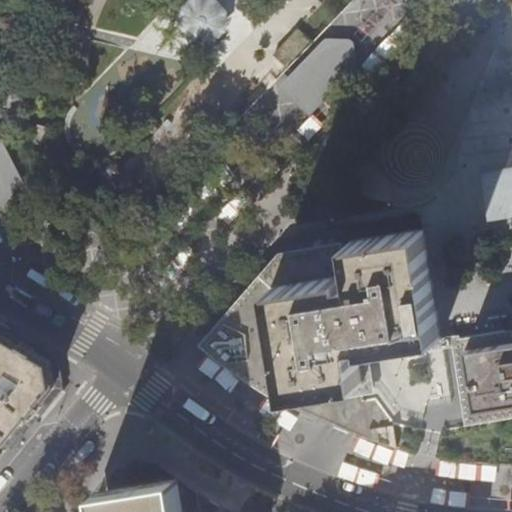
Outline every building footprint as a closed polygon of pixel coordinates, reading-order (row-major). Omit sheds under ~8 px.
[(185,0),(174,11),(173,30),(186,45),(206,47),(222,33),(222,14),(211,0),(185,0)] [(348,68),(350,64),(350,48),(348,43),(344,42),(329,43),(324,44),(282,87),(285,90),(290,95),(298,103),(303,108),(306,110),(348,68)] [(0,143),(0,200),(3,199),(13,194),(20,191),(23,189),(0,143)] [(511,161),(481,167),(490,219),(511,214),(511,161)] [(433,290),(422,229),(348,241),(350,251),(341,252),(339,242),(278,252),(199,344),(221,361),(241,375),(275,396),(292,406),(309,415),(321,420),(338,428),(368,439),(391,446),(420,454),(424,429),(398,423),(377,398),(365,400),(363,386),(357,344),(366,343),(367,351),(378,349),(440,339),(433,290)] [(50,361),(20,342),(0,330),(0,451),(47,394),(54,385),(50,361)] [(60,387),(55,357),(23,338),(20,342),(50,361),(54,385),(47,394),(51,398),(60,387)] [(511,343),(465,351),(475,411),(511,405),(511,343)] [(97,491),(100,511),(181,511),(176,478),(97,491)]
